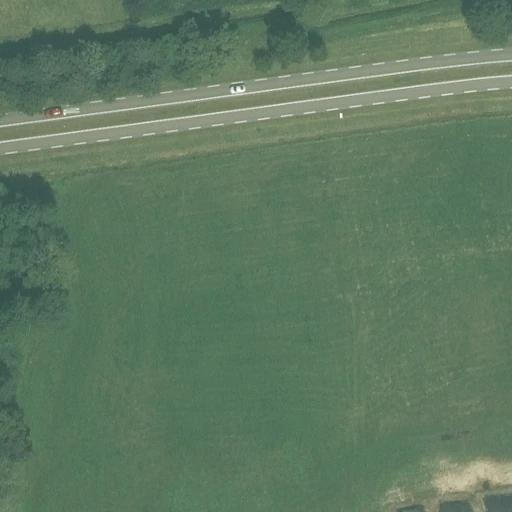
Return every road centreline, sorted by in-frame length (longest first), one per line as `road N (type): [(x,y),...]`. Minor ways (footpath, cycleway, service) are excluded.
road 1 (primary): [(0,149),(511,82)]
road 2 (primary): [(511,56),(0,122)]
